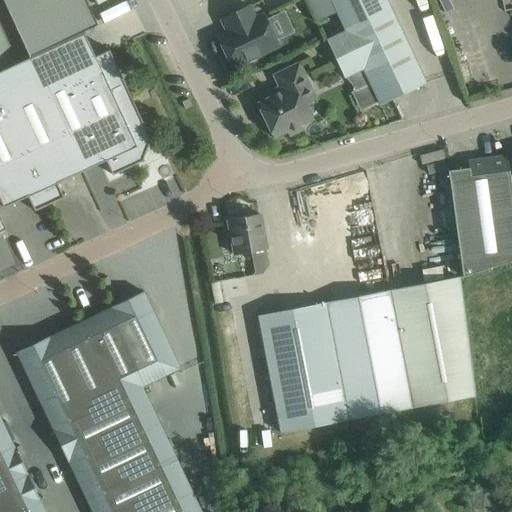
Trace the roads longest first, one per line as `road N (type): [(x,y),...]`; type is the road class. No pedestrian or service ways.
road 1 (unclassified): [(230,157),(244,173),(266,179),(511,110)]
road 2 (unclassified): [(230,157),(197,199),(0,300)]
road 3 (unclassified): [(156,0),(230,157)]
road 4 (unclassified): [(0,365),(68,511)]
